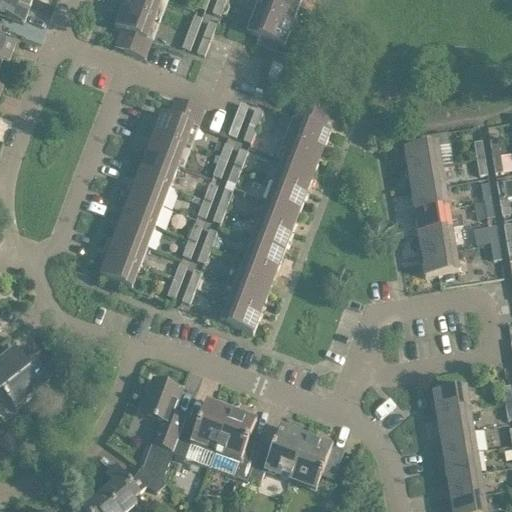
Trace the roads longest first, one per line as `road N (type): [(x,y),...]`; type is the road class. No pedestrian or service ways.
road 1 (residential): [(364,378),(374,318),(487,299),(499,360)]
road 2 (residential): [(23,260),(62,241),(127,66)]
road 3 (residential): [(23,260),(8,196),(58,42)]
road 4 (residential): [(0,492),(69,469),(111,421),(133,344)]
road 5 (residential): [(334,419),(133,344)]
road 6 (residential): [(241,46),(221,102),(127,66)]
road 7 (residential): [(133,344),(51,304),(23,260)]
road 8 (residential): [(499,360),(364,378)]
road 9 (residential): [(401,511),(379,434),(334,419)]
